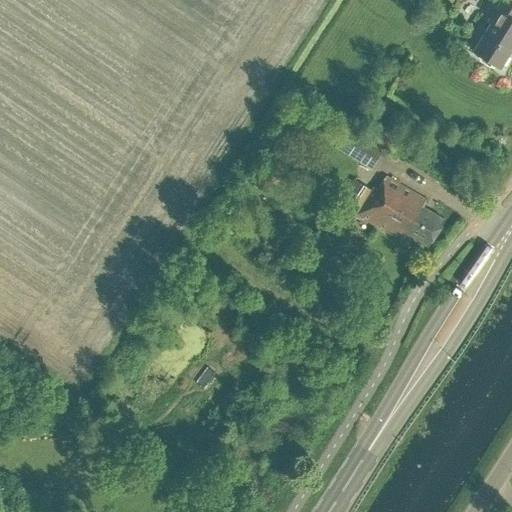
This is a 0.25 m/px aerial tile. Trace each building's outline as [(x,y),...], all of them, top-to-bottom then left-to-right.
[(511,0),(498,0),(486,20),(489,22),(471,50),(499,68),(511,47),(511,0)] [(390,116),(397,102),(386,96),(379,110),(390,116)] [(373,167),(383,149),(347,128),(336,147),(373,167)] [(273,195),(292,162),(269,149),(250,181),(273,195)] [(336,175),(340,166),(317,154),(312,163),(336,175)] [(359,207),(356,213),(400,240),(404,232),(427,247),(444,220),(421,206),(425,199),(385,174),(377,188),(373,185),(370,189),(353,178),(341,197),(359,207)]
